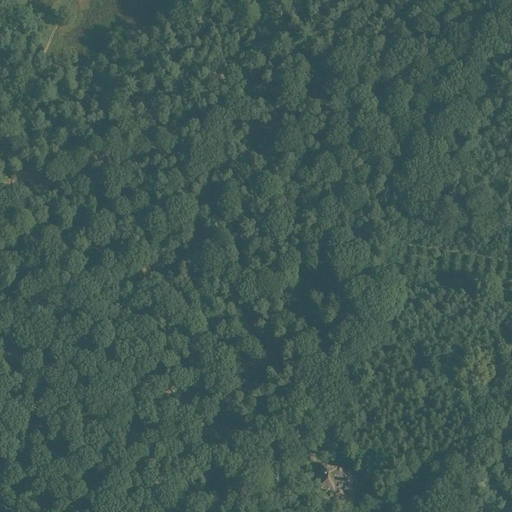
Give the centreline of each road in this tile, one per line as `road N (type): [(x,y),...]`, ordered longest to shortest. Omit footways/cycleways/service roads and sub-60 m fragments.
road 1 (track): [(214,0),(183,36),(0,171)]
road 2 (track): [(71,0),(0,155)]
road 3 (track): [(321,416),(378,291)]
road 4 (track): [(511,274),(380,251)]
